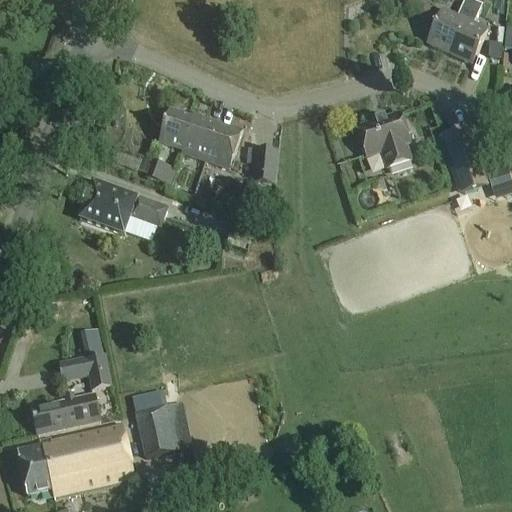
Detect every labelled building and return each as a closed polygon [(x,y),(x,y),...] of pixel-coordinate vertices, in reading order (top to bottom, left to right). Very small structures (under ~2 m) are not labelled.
[(428,49),(450,58),(475,5),(466,1),(457,20),(443,14),(428,49)] [(427,2),(415,6),(419,19),(431,15),(427,2)] [(475,5),(450,58),(473,69),(489,33),(475,27),(483,9),(475,5)] [(489,50),(488,61),(501,61),(502,50),(489,50)] [(159,147),(182,155),(183,155),(190,131),(188,130),(191,123),(190,122),(170,115),(159,147)] [(181,158),(206,166),(219,128),(203,123),(202,121),(192,117),(190,122),(191,123),(188,130),(190,131),(183,155),(182,155),(181,158)] [(413,166),(407,148),(409,147),(400,119),(358,133),(367,161),(381,157),(387,175),(413,166)] [(219,128),(206,166),(229,174),(242,135),(233,131),(230,132),(219,128)] [(471,137),(447,144),(461,188),(485,181),(471,137)] [(251,188),(277,190),(279,155),(254,154),(251,188)] [(169,189),(175,173),(153,165),(147,182),(169,189)] [(511,184),(506,169),(496,173),(502,189),(511,185),(511,184)] [(167,212),(93,186),(80,223),(124,239),(130,221),(160,232),(167,212)] [(247,256),(257,228),(226,217),(221,231),(218,230),(213,244),(247,256)] [(85,363),(91,395),(112,390),(106,359),(85,363)] [(132,402),(145,461),(191,451),(182,407),(166,411),(162,396),(132,402)] [(95,406),(32,420),(39,447),(101,433),(95,406)] [(42,459),(19,464),(28,503),(55,497),(57,507),(135,489),(122,436),(41,454),(42,459)]
